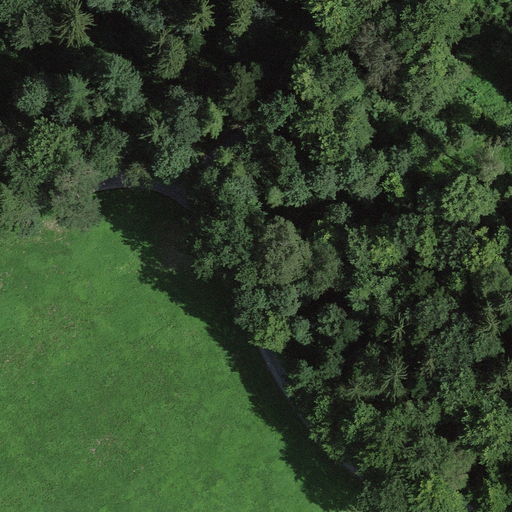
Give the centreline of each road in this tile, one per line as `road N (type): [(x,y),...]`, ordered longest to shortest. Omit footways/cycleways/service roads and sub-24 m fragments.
road 1 (track): [(511,509),(422,501),(374,481),(326,443),(184,197)]
road 2 (track): [(184,197),(283,81),(326,0)]
road 3 (track): [(184,197),(157,183),(117,181),(81,187),(0,225)]
